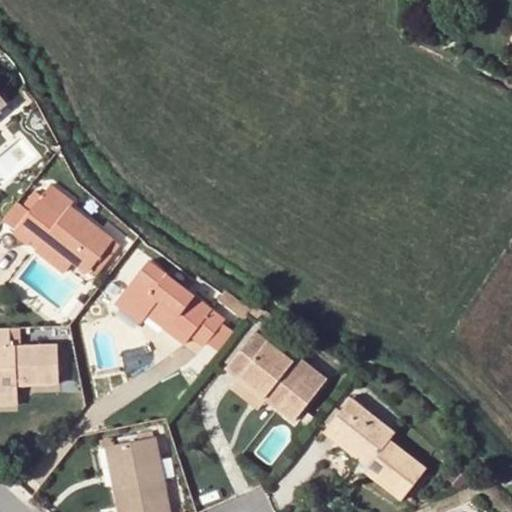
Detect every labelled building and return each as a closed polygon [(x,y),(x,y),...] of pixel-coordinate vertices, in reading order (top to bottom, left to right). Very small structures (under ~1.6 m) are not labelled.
[(33,99),(26,85),(19,91),(29,103),(33,99)] [(51,183),(40,198),(56,211),(31,242),(66,269),(72,263),(42,240),(69,205),(72,201),(51,183)] [(28,214),(40,198),(34,193),(23,206),(21,209),(28,214)] [(56,211),(40,198),(28,214),(11,233),(28,246),(31,242),(56,211)] [(20,203),(4,221),(14,229),(28,214),(21,209),(23,206),(20,203)] [(113,240),(69,205),(42,240),(72,263),(85,273),(87,270),(106,248),(113,240)] [(114,254),(106,248),(87,270),(95,277),(114,254)] [(148,260),(122,294),(147,314),(185,344),(192,335),(205,346),(207,343),(223,323),(224,321),(148,260)] [(238,300),(225,291),(218,300),(231,309),(238,300)] [(147,314),(122,294),(115,302),(141,322),(147,314)] [(231,309),(244,319),(247,315),(251,310),(238,300),(231,309)] [(251,310),(247,315),(256,322),(259,317),(264,311),(255,305),(251,310)] [(270,325),(275,319),(264,311),(259,317),(270,325)] [(234,332),(223,323),(207,343),(218,351),(234,332)] [(10,346),(10,328),(0,328),(0,395),(17,395),(17,385),(58,383),(57,345),(21,346),(10,346)] [(20,328),(10,328),(10,346),(21,346),(20,328)] [(225,366),(237,377),(264,398),(293,421),(325,378),(295,355),(290,360),(254,332),(225,366)] [(264,398),(237,377),(230,387),(257,408),(264,398)] [(0,405),(17,405),(17,395),(0,395),(0,405)] [(394,433),(350,399),(324,431),(368,466),(364,471),(400,500),(425,467),(388,439),(394,433)] [(168,511),(154,437),(113,445),(120,478),(113,479),(118,511),(168,511)] [(120,478),(113,445),(106,446),(113,479),(120,478)]
